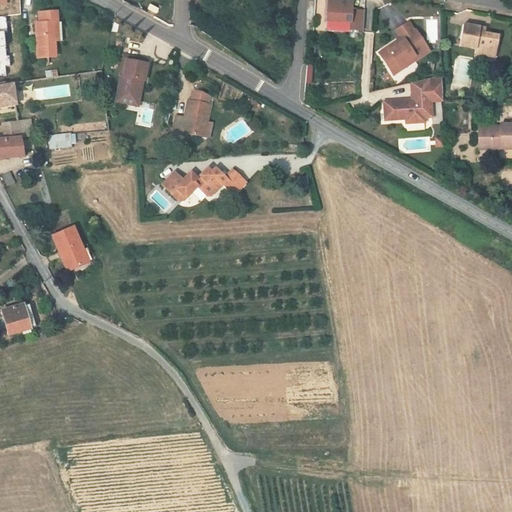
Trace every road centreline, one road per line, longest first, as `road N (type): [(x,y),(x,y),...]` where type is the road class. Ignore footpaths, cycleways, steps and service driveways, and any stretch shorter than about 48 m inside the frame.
road 1 (residential): [(229,465),(159,357),(55,295),(0,192)]
road 2 (track): [(247,511),(229,465),(255,461),(351,475),(511,480)]
road 3 (tertiary): [(292,107),(511,231)]
road 4 (tertiary): [(107,0),(292,107)]
